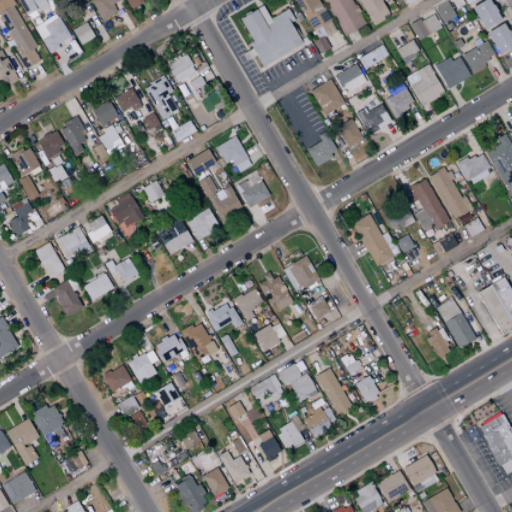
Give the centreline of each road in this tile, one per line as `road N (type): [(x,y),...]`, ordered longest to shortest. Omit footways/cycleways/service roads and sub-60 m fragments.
road 1 (residential): [(185,0),(488,511)]
road 2 (residential): [(511,92),(0,394)]
road 3 (residential): [(0,267),(147,511)]
road 4 (secondary): [(511,363),(290,493)]
road 5 (residential): [(203,0),(0,124)]
